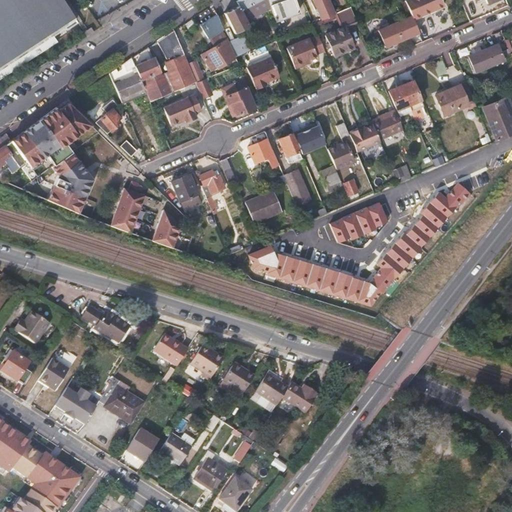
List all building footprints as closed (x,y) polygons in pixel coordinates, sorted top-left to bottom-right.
[(0,0),(0,80),(58,43),(54,37),(67,29),(68,30),(79,23),(78,22),(81,20),(68,0),(0,0)] [(259,0),(239,0),(236,2),(238,6),(240,11),(259,0)] [(299,12),(294,0),(267,0),(275,22),(299,12)] [(334,14),(327,0),(313,0),(321,20),(334,14)] [(443,6),(440,0),(413,0),(420,16),(443,6)] [(248,26),(240,11),(238,6),(225,13),(235,34),(248,26)] [(346,27),(357,23),(354,17),(350,7),(334,14),(340,28),(325,35),(335,56),(355,48),(346,27)] [(223,29),(217,14),(200,26),(209,39),(223,29)] [(411,35),(404,20),(375,32),(380,45),(383,43),(384,48),(411,35)] [(371,32),(368,24),(359,28),(362,36),(371,32)] [(196,83),(188,64),(174,30),(156,41),(169,69),(160,73),(153,58),(134,66),(146,94),(150,102),(196,83)] [(325,51),(318,35),(285,50),(294,70),(308,63),(307,61),(317,56),(317,54),(325,51)] [(247,53),(240,37),(229,42),(235,57),(247,53)] [(228,50),(231,49),(226,41),(203,55),(208,63),(216,58),(221,66),(233,58),(228,50)] [(475,73),(504,61),(497,45),(481,52),(479,48),(474,50),(475,54),(469,57),(475,73)] [(146,94),(134,66),(131,58),(109,73),(122,105),(146,94)] [(279,79),(271,60),(246,70),(254,89),(256,89),(257,91),(266,88),(264,85),(279,79)] [(204,80),(195,61),(188,64),(196,83),(204,80)] [(256,106),(244,79),(228,87),(231,94),(237,91),(246,111),(256,106)] [(420,100),(412,81),(400,86),(408,105),(420,100)] [(468,105),(460,85),(450,89),(458,110),(468,105)] [(408,105),(400,86),(389,91),(397,110),(408,105)] [(458,110),(450,89),(435,95),(444,116),(458,110)] [(163,108),(170,124),(173,125),(178,123),(179,120),(184,118),(185,120),(186,123),(196,118),(194,114),(201,111),(194,95),(163,108)] [(511,113),(509,106),(510,105),(507,97),(483,107),(497,141),(511,134),(511,113)] [(46,199),(79,211),(91,179),(62,142),(84,125),(64,98),(9,141),(25,162),(28,163),(44,154),(55,174),(46,199)] [(107,134),(120,123),(118,121),(120,119),(114,111),(116,110),(112,106),(105,112),(107,114),(96,123),(107,134)] [(379,121),(379,128),(395,122),(390,111),(377,116),(379,121)] [(407,136),(400,120),(395,122),(379,128),(386,145),(407,136)] [(316,124),(293,134),(302,153),(325,144),(316,124)] [(350,138),(356,151),(376,143),(370,129),(350,138)] [(353,161),(350,154),(356,151),(350,138),(349,134),(342,137),(345,142),(338,145),(336,142),(333,144),(334,147),(327,150),(335,167),(335,169),(353,161)] [(301,159),(290,135),(279,140),(290,164),(301,159)] [(277,164),(266,140),(248,148),(255,163),(267,157),(271,167),(277,164)] [(25,162),(9,141),(4,146),(18,167),(25,162)] [(136,151),(126,141),(120,147),(131,157),(136,151)] [(18,167),(4,146),(0,148),(0,158),(0,159),(3,158),(8,167),(11,172),(18,167)] [(0,172),(8,167),(3,158),(0,159),(0,158),(0,172)] [(405,164),(393,170),(398,180),(410,175),(405,164)] [(0,180),(11,172),(8,167),(0,172),(0,180)] [(342,184),(335,169),(335,167),(321,173),(330,193),(343,187),(342,184)] [(236,180),(230,168),(226,170),(231,182),(236,180)] [(265,181),(260,168),(255,170),(261,183),(265,181)] [(311,199),(298,169),(284,176),(296,205),(311,199)] [(222,197),(219,190),(225,187),(220,175),(215,177),(212,170),(200,175),(205,187),(202,188),(211,210),(218,207),(215,200),(222,197)] [(197,194),(189,175),(171,182),(175,190),(178,197),(180,201),(186,199),(196,194),(197,194)] [(359,192),(353,179),(342,184),(343,187),(347,197),(359,192)] [(109,225),(131,232),(144,194),(139,192),(141,186),(130,182),(128,188),(123,187),(109,225)] [(458,183),(445,197),(456,208),(469,194),(458,183)] [(178,197),(175,190),(164,195),(170,201),(178,197)] [(254,223),(282,211),(273,191),(245,203),(254,223)] [(445,197),(440,193),(431,203),(447,217),(456,208),(445,197)] [(200,203),(196,194),(186,199),(189,208),(200,203)] [(329,213),(350,204),(348,199),(325,209),(327,214),(329,213)] [(377,228),(388,222),(380,203),(368,207),(377,228)] [(447,217),(431,203),(422,214),(424,216),(438,228),(447,217)] [(364,234),(377,228),(368,207),(355,213),(364,234)] [(179,225),(161,208),(150,239),(172,247),(179,225)] [(351,239),(364,234),(355,213),(342,218),(351,239)] [(438,228),(424,216),(416,225),(430,237),(438,228)] [(351,239),(342,218),(330,223),(338,243),(351,239)] [(430,237),(416,225),(408,234),(422,246),(430,237)] [(422,246),(407,233),(398,243),(413,256),(422,246)] [(412,256),(397,243),(388,253),(403,266),(412,256)] [(237,252),(235,246),(227,249),(230,255),(237,252)] [(281,268),(275,253),(272,246),(248,255),(254,269),(266,273),(281,268)] [(370,305),(394,277),(383,267),(371,281),(275,253),(281,268),(266,273),(266,274),(370,305)] [(403,267),(388,253),(379,264),(383,267),(394,277),(403,267)] [(35,345),(53,318),(35,306),(23,325),(19,323),(14,330),(35,345)] [(117,342),(127,327),(114,318),(115,316),(105,310),(102,315),(89,307),(82,318),(95,326),(93,329),(102,335),(104,333),(117,342)] [(188,350),(182,346),(183,345),(175,339),(174,340),(164,334),(154,348),(178,364),(188,350)] [(209,380),(223,359),(216,355),(215,357),(208,352),(200,348),(190,363),(204,373),(202,376),(209,380)] [(24,385),(31,373),(25,369),(29,363),(12,352),(1,370),(24,385)] [(69,369),(52,358),(39,377),(50,384),(49,386),(56,390),(69,369)] [(242,393),(254,376),(247,371),(246,373),(233,365),(223,380),(242,393)] [(179,375),(169,368),(161,381),(171,387),(179,375)] [(280,400),(287,389),(280,384),(278,385),(264,376),(255,390),(277,405),(280,400)] [(130,423),(143,403),(126,392),(116,386),(119,382),(114,378),(107,389),(99,402),(105,406),(104,407),(130,423)] [(238,400),(242,393),(223,380),(219,386),(238,400)] [(129,388),(119,381),(119,382),(116,386),(126,392),(129,388)] [(304,415),(316,396),(307,390),(304,394),(300,391),(290,384),(287,389),(280,400),(304,415)] [(74,419),(84,426),(95,408),(85,401),(89,395),(78,388),(75,394),(66,388),(53,407),(63,413),(62,414),(73,421),(74,419)] [(272,412),(277,405),(255,390),(251,397),(272,412)] [(0,511),(55,511),(79,479),(0,424),(0,511)] [(158,441),(139,429),(125,451),(144,463),(158,441)] [(180,441),(170,434),(159,452),(179,465),(191,448),(180,441)] [(184,435),(180,441),(191,448),(195,442),(184,435)] [(227,472),(207,458),(193,479),(212,492),(227,472)] [(236,511),(251,490),(235,478),(220,499),(236,511)]
